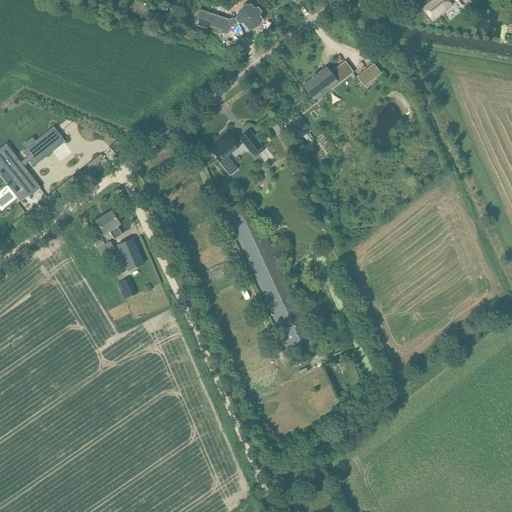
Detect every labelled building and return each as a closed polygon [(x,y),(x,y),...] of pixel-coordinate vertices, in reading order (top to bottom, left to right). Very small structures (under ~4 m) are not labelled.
[(253,0),(267,10),(279,0),(253,0)] [(447,0),(434,0),(424,8),(432,20),(451,5),(447,0)] [(183,3),(177,20),(199,29),(205,11),(183,3)] [(205,11),(199,29),(224,38),(251,30),(260,43),(264,43),(270,38),(271,35),(269,31),(270,27),(267,23),(262,22),(259,19),(240,18),(231,19),(205,11)] [(374,64),(356,77),(364,87),(381,74),(374,64)] [(337,84),(345,77),(337,67),(329,74),(325,68),(316,75),(315,74),(311,77),(312,78),(303,85),(312,97),(318,92),(320,95),(329,88),(328,87),(335,81),(337,84)] [(298,116),(292,121),(296,127),(303,122),(298,116)] [(276,124),(278,123),(275,117),(261,125),(264,131),(266,130),(270,138),(276,135),(281,132),(276,124)] [(89,123),(79,131),(93,150),(103,141),(89,123)] [(240,138),(253,155),(263,147),(249,131),(240,138)] [(216,141),(208,147),(220,162),(223,167),(230,161),(227,156),(239,147),(228,134),(217,142),(216,141)] [(0,182),(2,181),(22,190),(15,196),(19,197),(26,192),(31,194),(44,184),(26,176),(31,171),(40,176),(70,152),(51,143),(34,156),(28,153),(19,160),(25,163),(21,166),(26,169),(20,173),(3,165),(0,167),(0,182)] [(253,208),(231,218),(235,227),(233,228),(289,348),(312,338),(313,337),(264,233),(257,217),(253,208)] [(112,212),(96,222),(104,234),(109,231),(114,240),(120,236),(122,234),(117,226),(119,224),(112,212)] [(91,240),(97,250),(103,258),(107,255),(115,250),(110,242),(106,245),(99,234),(91,240)] [(144,264),(133,239),(117,246),(128,271),(144,264)] [(118,284),(124,298),(136,294),(130,279),(118,284)] [(150,284),(144,287),(147,293),(153,290),(150,284)]
